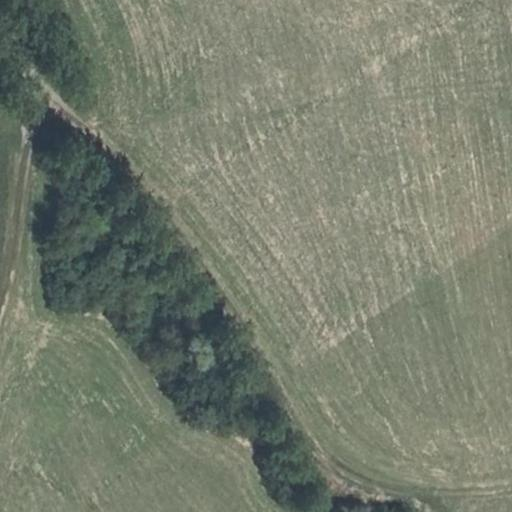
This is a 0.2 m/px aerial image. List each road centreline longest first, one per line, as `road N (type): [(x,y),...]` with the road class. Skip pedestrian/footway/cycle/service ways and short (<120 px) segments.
road 1 (track): [(425,511),(338,471),(312,448),(212,284),(117,154),(41,78)]
road 2 (track): [(0,306),(41,78)]
